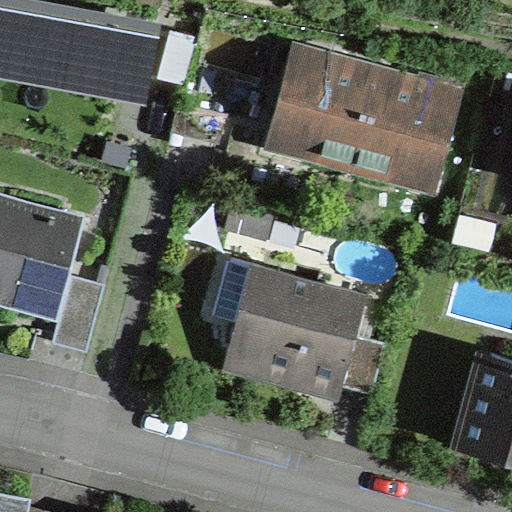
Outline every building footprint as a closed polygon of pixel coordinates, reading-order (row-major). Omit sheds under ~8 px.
[(48,0),(0,0),(0,74),(148,103),(153,64),(160,20),(48,0)] [(279,128),(309,136),(306,148),(401,174),(405,156),(435,164),(457,84),(423,75),(421,82),(372,68),(330,57),(328,64),(299,56),(279,128)] [(196,132),(219,138),(226,113),(202,106),(196,132)] [(0,196),(0,294),(57,310),(82,218),(0,196)] [(231,255),(216,313),(236,318),(236,320),(243,322),(235,354),(277,365),(372,391),(386,339),(347,328),(357,289),(231,255)] [(103,285),(69,276),(54,332),(88,342),(103,285)] [(511,356),(490,351),(465,442),(473,444),(511,454),(511,356)] [(0,511),(66,511),(28,501),(0,496),(0,511)]
